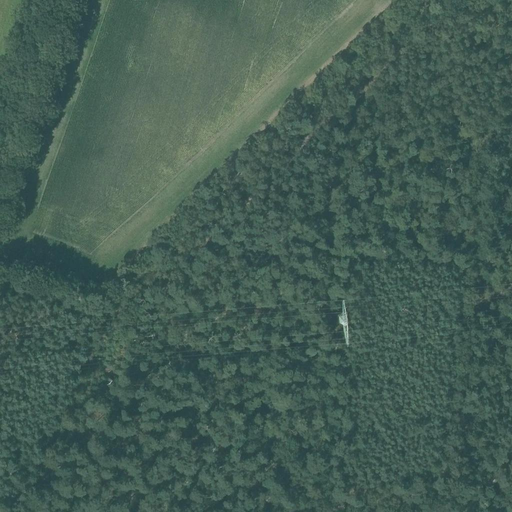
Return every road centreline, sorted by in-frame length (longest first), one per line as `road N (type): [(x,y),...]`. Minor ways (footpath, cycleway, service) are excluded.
road 1 (unknown): [(511,22),(446,0),(240,190),(163,287),(129,305),(0,267)]
road 2 (track): [(511,481),(334,511)]
road 3 (track): [(54,0),(0,165)]
